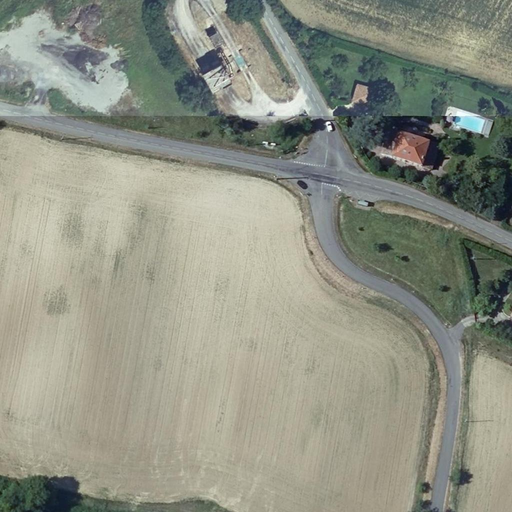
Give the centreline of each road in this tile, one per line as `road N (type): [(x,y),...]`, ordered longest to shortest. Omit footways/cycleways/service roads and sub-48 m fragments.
road 1 (tertiary): [(434,511),(451,414),(449,340),(432,313),(348,265),(331,243),(322,174)]
road 2 (secondary): [(0,109),(322,174)]
road 3 (secondary): [(322,174),(436,206),(511,241)]
road 4 (tertiary): [(322,174),(326,145),(316,103),(259,0)]
